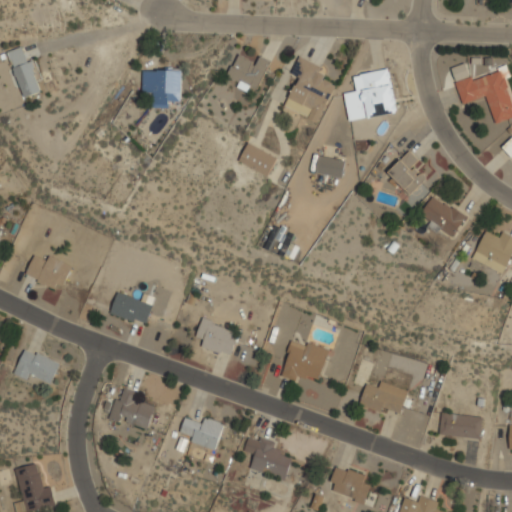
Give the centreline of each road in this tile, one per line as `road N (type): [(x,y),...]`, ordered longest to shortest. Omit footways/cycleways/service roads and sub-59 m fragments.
road 1 (residential): [(0,298),(98,344),(425,458),(511,477)]
road 2 (residential): [(159,10),(187,21),(417,30)]
road 3 (residential): [(511,200),(478,176),(432,108),(420,66),(421,0)]
road 4 (residential): [(96,511),(80,478),(75,426),(98,344)]
